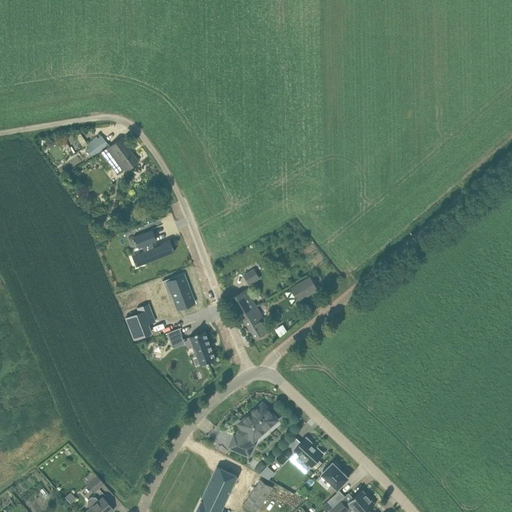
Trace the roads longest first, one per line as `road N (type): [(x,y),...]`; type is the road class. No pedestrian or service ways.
road 1 (residential): [(0,134),(100,119),(127,124),(148,145),(190,223),(251,373)]
road 2 (unclassified): [(265,372),(282,348),(511,158)]
road 3 (residential): [(413,511),(265,372)]
road 4 (unclassified): [(142,511),(192,422),(251,373)]
